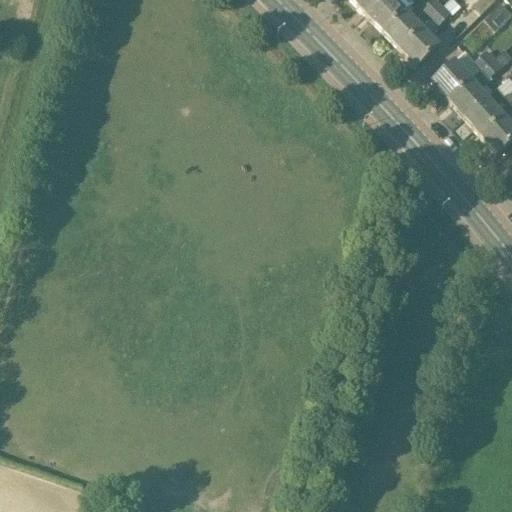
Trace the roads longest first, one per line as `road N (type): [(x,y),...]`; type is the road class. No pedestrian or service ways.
road 1 (unclassified): [(300,511),(410,141)]
road 2 (secondary): [(410,141),(275,0)]
road 3 (secondary): [(511,264),(410,141)]
